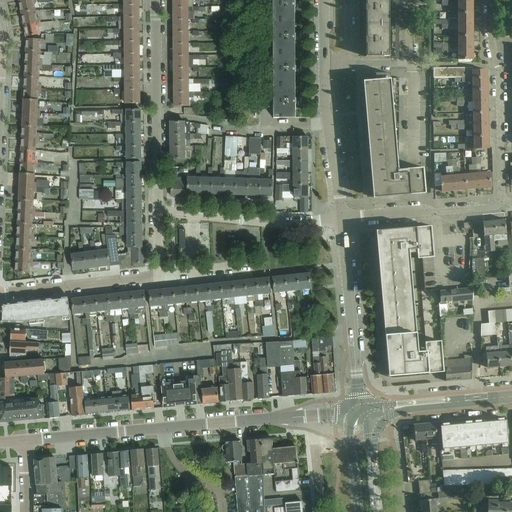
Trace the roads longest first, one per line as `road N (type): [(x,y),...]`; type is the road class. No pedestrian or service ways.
road 1 (residential): [(23,440),(351,419)]
road 2 (residential): [(157,212),(158,0)]
road 3 (residential): [(501,203),(491,0)]
road 4 (residential): [(358,413),(342,219)]
road 5 (residential): [(157,212),(275,223),(342,219)]
road 6 (residential): [(342,219),(501,203)]
road 7 (residential): [(0,294),(157,274)]
road 8 (residential): [(342,219),(323,64)]
road 9 (tertiary): [(386,409),(511,398)]
